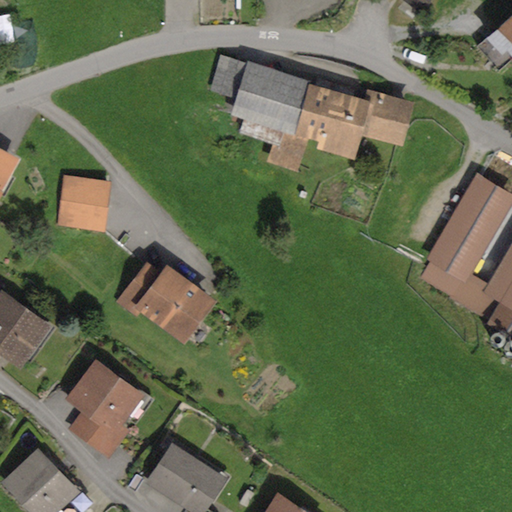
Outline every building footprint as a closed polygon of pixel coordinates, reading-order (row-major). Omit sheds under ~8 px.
[(422,0),(437,15),(453,0),(422,0)] [(324,81),(256,60),(236,125),(289,142),(294,126),(309,130),(324,81)] [(383,98),(324,81),(309,130),(323,135),(333,139),(328,152),(370,162),(379,132),(419,146),(430,103),(385,91),(383,98)] [(294,126),(289,142),(282,164),(309,174),(323,135),(309,130),(294,126)] [(0,176),(11,151),(0,146),(0,199),(4,189),(0,187),(0,176)] [(511,223),(511,190),(487,175),(433,260),(473,285),(511,223)] [(108,184),(67,179),(61,223),(102,228),(108,184)] [(511,262),(492,294),(511,307),(511,262)] [(166,279),(148,267),(120,308),(141,323),(147,314),(196,349),(229,303),(176,266),(166,279)] [(13,290),(0,306),(0,347),(26,368),(59,326),(13,290)] [(87,414),(74,430),(113,462),(136,434),(129,428),(153,400),(104,360),(71,400),(87,414)] [(216,511),(235,484),(176,446),(150,486),(191,511),(216,511)] [(45,451),(9,484),(34,511),(70,511),(87,496),(45,451)] [(313,511),(288,495),(276,511),(313,511)]
